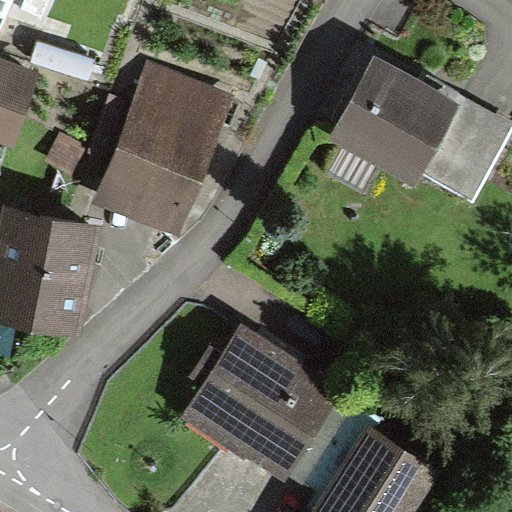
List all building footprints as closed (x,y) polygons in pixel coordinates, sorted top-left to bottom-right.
[(377,37),(329,125),(411,170),(416,162),(472,193),(511,121),(511,117),(458,88),(461,83),(377,37)] [(0,137),(18,143),(45,51),(0,38),(0,137)] [(144,59),(96,190),(193,225),(240,94),(144,59)] [(1,188),(0,196),(0,307),(82,318),(98,201),(1,188)] [(240,312),(181,405),(299,479),(358,387),(240,312)] [(367,407),(301,511),(409,511),(445,455),(367,407)]
